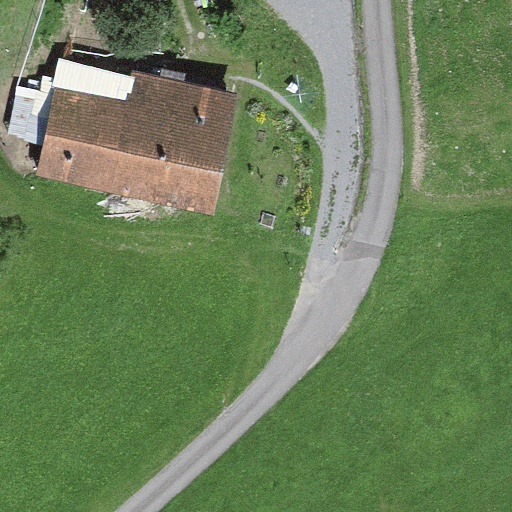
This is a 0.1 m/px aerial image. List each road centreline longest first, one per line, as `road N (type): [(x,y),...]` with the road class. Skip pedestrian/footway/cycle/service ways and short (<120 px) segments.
road 1 (track): [(321,0),(343,107),(327,261)]
road 2 (track): [(312,327),(244,417),(143,511)]
road 3 (track): [(376,0),(388,131),(373,209)]
road 4 (track): [(373,209),(366,249),(312,327)]
